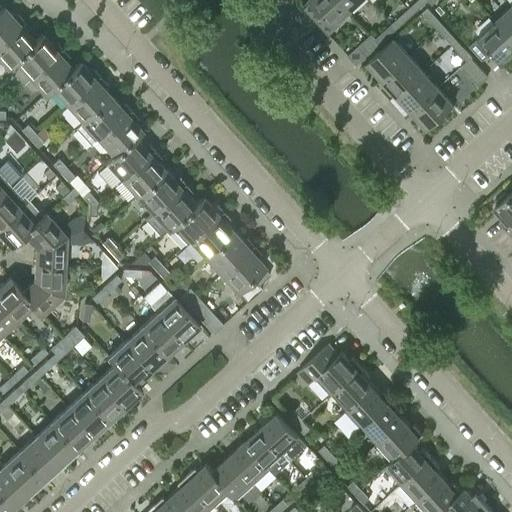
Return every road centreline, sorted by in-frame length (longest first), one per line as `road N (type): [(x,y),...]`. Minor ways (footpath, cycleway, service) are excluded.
road 1 (residential): [(61,511),(158,427),(185,417),(343,272)]
road 2 (residential): [(96,0),(343,272)]
road 3 (residential): [(424,198),(276,32),(276,0)]
road 4 (residential): [(343,272),(511,457)]
road 5 (residential): [(511,294),(424,198)]
